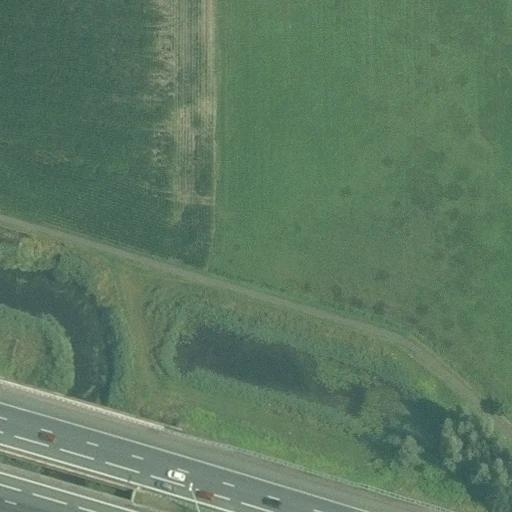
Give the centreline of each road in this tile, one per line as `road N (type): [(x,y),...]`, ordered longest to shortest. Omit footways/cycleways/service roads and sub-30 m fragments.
road 1 (track): [(343,448),(141,382),(120,254)]
road 2 (motorway): [(291,511),(0,426)]
